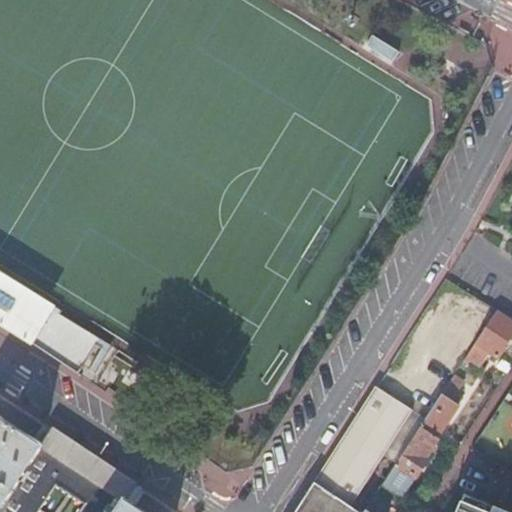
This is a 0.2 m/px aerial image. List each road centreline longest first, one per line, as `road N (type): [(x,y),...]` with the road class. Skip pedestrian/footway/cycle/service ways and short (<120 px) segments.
road 1 (residential): [(261,511),(446,226),(511,103)]
road 2 (residential): [(0,368),(217,511)]
road 3 (residential): [(425,511),(511,377)]
